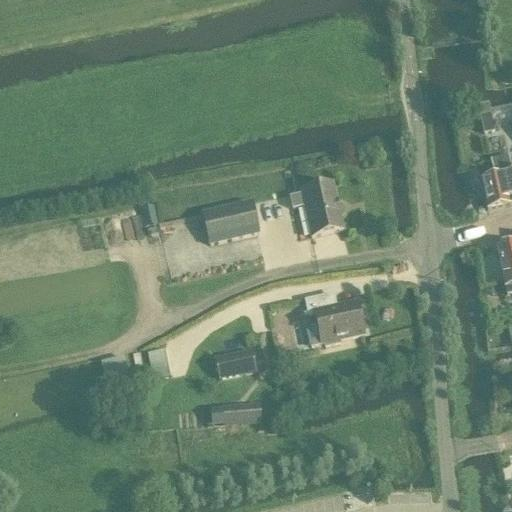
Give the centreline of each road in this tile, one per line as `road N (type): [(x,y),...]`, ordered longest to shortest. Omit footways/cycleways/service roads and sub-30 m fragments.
road 1 (tertiary): [(450,511),(426,246)]
road 2 (unknown): [(188,318),(259,273),(426,246)]
road 3 (tertiary): [(426,246),(402,0)]
